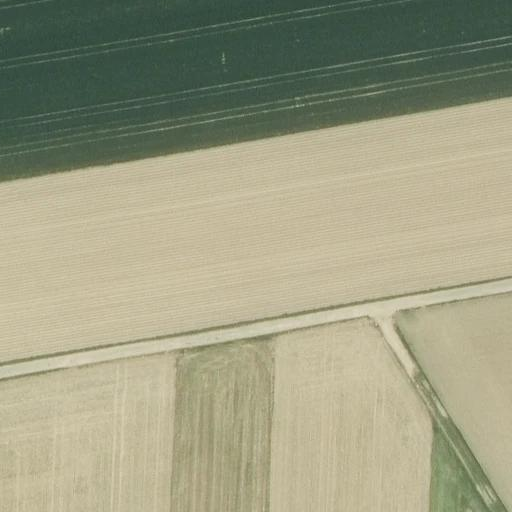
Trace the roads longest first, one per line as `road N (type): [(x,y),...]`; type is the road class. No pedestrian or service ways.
road 1 (track): [(511,285),(0,374)]
road 2 (track): [(371,310),(495,511)]
